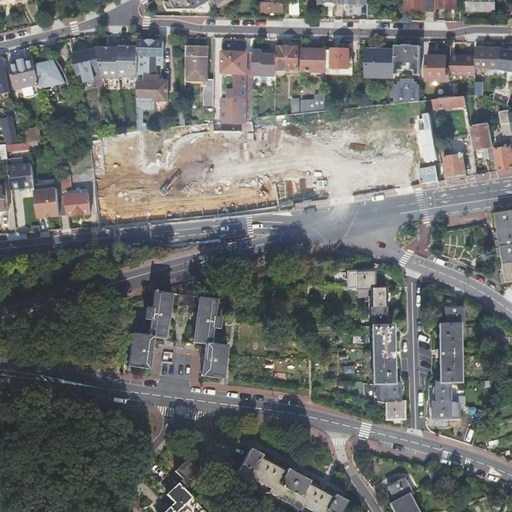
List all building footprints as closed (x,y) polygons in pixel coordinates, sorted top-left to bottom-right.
[(0,0),(0,8),(29,2),(28,0),(20,0),(18,1),(18,0),(0,0)] [(171,16),(211,0),(188,0),(187,0),(168,0),(165,2),(171,16)] [(368,5),(367,0),(359,0),(360,11),(368,11),(368,5)] [(424,0),(405,0),(405,12),(424,12),(424,0)] [(456,0),(437,0),(438,10),(456,10),(456,0)] [(494,0),(467,0),(468,12),(495,12),(494,0)] [(300,2),(290,1),(290,15),(300,15),(300,2)] [(283,5),(262,4),(262,13),(283,13),(283,5)] [(137,78),(137,83),(144,83),(145,77),(155,77),(156,66),(163,66),(164,42),(138,42),(138,48),(137,78)] [(395,75),(420,76),(421,47),(396,46),(395,52),(395,75)] [(185,47),(185,83),(207,83),(208,48),(185,47)] [(277,52),(276,70),(284,70),(284,74),(291,74),(291,71),(298,71),(299,48),(277,47),(277,52)] [(118,78),(118,77),(119,49),(110,49),(105,49),(97,48),(103,78),(115,78),(118,78)] [(118,77),(137,78),(138,48),(132,48),(127,48),(119,48),(119,49),(118,77)] [(301,72),(326,73),(326,68),(327,50),(302,49),(301,72)] [(475,68),(499,70),(500,61),(502,50),(491,49),(490,51),(475,51),(475,55),(475,58),(475,68)] [(332,50),(332,68),(349,69),(349,63),(349,50),(332,50)] [(511,70),(511,51),(506,50),(503,60),(501,70),(511,70)] [(253,76),(276,77),(276,70),(277,52),(253,51),(253,53),(253,76)] [(395,79),(395,75),(395,52),(367,51),(366,78),(395,79)] [(220,123),(252,120),(253,76),(253,53),(247,53),(222,53),(220,123)] [(92,57),(76,60),(81,82),(96,79),(92,57)] [(446,57),(427,57),(426,68),(426,82),(445,82),(445,81),(450,82),(450,76),(450,71),(446,70),(446,57)] [(39,84),(40,84),(36,65),(34,58),(9,63),(15,90),(38,85),(39,86),(40,86),(39,84)] [(475,77),(475,68),(475,58),(461,58),(450,58),(450,71),(450,76),(475,77)] [(40,84),(41,90),(56,86),(59,103),(70,101),(69,97),(71,96),(71,97),(71,91),(69,84),(68,79),(66,75),(67,74),(65,74),(64,74),(63,74),(62,70),(63,69),(59,64),(55,59),(57,62),(46,65),(46,63),(36,65),(40,84)] [(0,62),(0,86),(9,84),(6,73),(4,73),(2,62),(0,62)] [(136,99),(136,110),(154,110),(155,102),(167,102),(168,90),(162,90),(162,82),(155,81),(155,77),(145,77),(144,83),(137,83),(136,99)] [(418,102),(420,102),(420,85),(417,85),(417,83),(415,83),(414,80),(401,80),(401,82),(398,82),(398,85),(395,85),(395,105),(408,103),(418,102)] [(16,95),(41,90),(40,84),(39,84),(40,86),(39,86),(38,85),(15,90),(16,95)] [(493,100),(508,106),(511,92),(495,89),(493,100)] [(466,107),(465,97),(458,98),(450,99),(449,99),(434,101),(433,101),(433,104),(434,110),(466,107)] [(343,110),(359,108),(357,98),(342,100),(343,110)] [(255,118),(275,116),(276,99),(255,99),(255,118)] [(283,110),(293,109),(292,100),(282,101),(283,110)] [(440,181),(434,146),(414,148),(408,106),(374,109),(375,125),(371,125),(372,134),(376,134),(378,153),(366,155),(371,192),(440,181)] [(91,136),(100,135),(94,110),(85,112),(87,117),(91,136)] [(511,136),(511,125),(511,123),(510,111),(501,113),(505,138),(511,136)] [(371,192),(366,155),(332,159),(331,155),(329,155),(327,144),(330,143),(326,115),(284,119),(287,144),(283,145),(285,170),(273,171),(278,207),(371,192)] [(4,138),(6,145),(17,142),(12,117),(3,120),(7,135),(4,136),(4,138)] [(489,160),(495,159),(489,125),(470,128),(474,151),(487,149),(489,160)] [(26,142),(36,141),(35,128),(25,129),(26,142)] [(106,169),(108,190),(96,191),(99,225),(190,219),(186,182),(172,184),(150,186),(149,177),(151,177),(150,165),(148,165),(147,153),(144,153),(142,134),(112,137),(113,144),(110,144),(112,159),(108,159),(109,169),(106,169)] [(220,179),(186,182),(190,219),(215,216),(278,207),(273,171),(261,173),(259,161),(262,161),(259,139),(256,140),(255,135),(214,134),(220,179)] [(375,134),(363,137),(366,149),(377,147),(375,134)] [(499,172),(511,169),(511,153),(511,147),(505,149),(495,151),(499,172)] [(445,181),(466,177),(463,154),(444,157),(445,165),(443,165),(445,177),(445,181)] [(33,187),(31,165),(9,168),(11,190),(33,187)] [(69,175),(56,176),(56,184),(57,189),(57,192),(70,191),(69,175)] [(37,219),(59,217),(59,216),(58,197),(57,192),(57,189),(34,191),(37,219)] [(58,197),(59,216),(67,215),(67,216),(89,214),(87,195),(58,197)] [(505,266),(511,264),(511,212),(493,216),(494,218),(495,223),(498,222),(501,242),(497,243),(499,256),(503,255),(505,266)] [(511,264),(505,266),(506,275),(502,276),(503,283),(511,281),(511,264)] [(356,289),(384,289),(384,288),(374,289),(373,273),(368,273),(363,273),(355,273),(347,273),(348,289),(356,289)] [(356,289),(356,290),(371,290),(371,308),(385,308),(384,289),(356,289)] [(132,334),(128,367),(149,370),(154,338),(166,339),(172,295),(156,292),(156,291),(155,291),(153,308),(147,308),(146,313),(145,320),(151,320),(149,336),(132,334)] [(216,301),(199,298),(193,343),(206,345),(202,377),(223,379),(227,347),(210,345),(212,329),(219,330),(220,318),(214,318),(216,301)] [(385,384),(393,383),(392,327),(386,327),(385,308),(371,308),(371,309),(372,346),(372,350),(373,384),(385,384)] [(440,383),(449,383),(461,383),(459,326),(463,326),(462,308),(454,308),(450,308),(444,309),(444,327),(438,327),(440,383)] [(511,336),(502,336),(501,344),(511,345),(511,344),(511,336)] [(399,403),(399,402),(399,383),(393,383),(385,384),(385,403),(399,403)] [(435,403),(449,402),(449,383),(440,383),(434,383),(435,386),(435,402),(435,403)] [(403,419),(403,402),(399,402),(399,403),(385,403),(386,419),(394,419),(399,419),(403,419)] [(435,419),(437,419),(450,418),(449,403),(449,402),(435,403),(435,402),(431,403),(432,418),(432,419),(435,419)] [(312,511),(340,511),(346,503),(343,501),(334,496),(332,499),(307,486),(309,482),(298,476),(287,470),(285,474),(260,460),(261,456),(250,450),(236,476),(252,485),(255,480),(269,488),(267,493),(284,502),(299,510),(302,506),(312,511)] [(184,491),(201,475),(186,461),(174,472),(181,480),(177,484),(184,491)] [(387,488),(395,502),(407,496),(410,494),(402,480),(387,488)] [(172,511),(178,511),(192,499),(184,491),(177,484),(166,496),(173,504),(169,508),(172,511)] [(461,489),(452,485),(447,495),(456,499),(461,489)] [(392,511),(415,511),(407,496),(395,502),(389,505),(392,511)]
